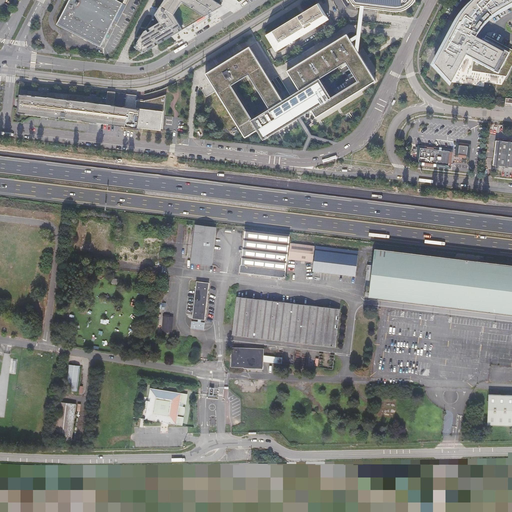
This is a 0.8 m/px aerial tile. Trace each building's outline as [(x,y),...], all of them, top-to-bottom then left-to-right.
[(69,0),(56,25),(103,49),(126,0),(69,0)] [(143,37),(136,49),(141,53),(146,55),(151,52),(159,48),(173,39),(184,32),(183,29),(205,17),(207,19),(225,8),(220,4),(213,0),(165,0),(163,5),(157,13),(156,14),(150,25),(149,27),(148,29),(146,33),(143,37)] [(349,0),(352,3),(355,6),(363,7),(367,8),(378,9),(382,10),(398,12),(406,10),(410,7),(414,3),(415,0),(349,0)] [(455,18),(430,65),(449,86),(466,56),(470,58),(468,70),(504,76),(511,59),(511,50),(482,34),(480,39),(476,36),(478,32),(481,29),(485,25),(490,20),(499,14),(511,6),(511,0),(470,0),(469,2),(462,9),(458,13),(455,18)] [(317,1),(264,33),(273,47),(276,52),(329,20),(317,2),(317,1)] [(250,46),(205,74),(219,91),(247,138),(259,130),(265,139),(312,111),(318,119),(378,82),(361,55),(358,50),(348,34),(287,71),(301,93),(285,103),(250,46)] [(62,119),(98,123),(100,103),(101,100),(21,90),(18,113),(35,115),(58,118),(58,117),(62,117),(62,119)] [(103,124),(113,125),(114,119),(112,119),(114,105),(115,92),(109,91),(107,104),(105,118),(104,118),(103,124)] [(121,126),(164,131),(166,94),(152,99),(143,100),(143,101),(136,100),(137,95),(126,94),(124,107),(121,126)] [(107,104),(100,103),(98,123),(103,124),(104,118),(105,118),(107,104)] [(124,107),(114,105),(112,119),(114,119),(113,125),(121,126),(124,107)] [(493,163),(511,165),(511,140),(496,139),(493,163)] [(458,141),(457,154),(468,155),(469,143),(458,141)] [(421,160),(423,160),(425,146),(416,145),(415,151),(418,151),(417,159),(421,159),(421,160)] [(452,148),(425,145),(425,146),(423,160),(450,164),(450,162),(452,148)] [(215,229),(196,226),(192,265),(212,267),(215,229)] [(290,236),(245,231),(240,275),(285,279),(290,236)] [(360,252),(316,247),(313,273),(356,278),(360,252)] [(373,266),(369,266),(367,287),(371,287),(370,293),(366,293),(365,300),(511,315),(511,266),(474,262),(474,260),(463,259),(463,260),(375,251),(373,266)] [(209,284),(197,283),(193,321),(206,322),(209,284)] [(340,310),(238,299),(233,336),(336,348),(340,310)] [(263,350),(232,350),(232,368),(263,369),(263,350)] [(81,367),(69,366),(66,392),(78,394),(81,367)] [(187,396),(150,388),(148,401),(146,401),(145,404),(145,409),(147,409),(146,414),(145,413),(145,415),(146,416),(145,419),(161,422),(162,421),(168,424),(168,423),(182,425),(184,417),(177,416),(178,415),(183,415),(185,407),(183,407),(184,404),(186,404),(187,396)] [(511,396),(489,396),(489,427),(511,427),(511,396)] [(58,399),(54,442),(73,444),(77,406),(64,404),(64,399),(58,399)]
